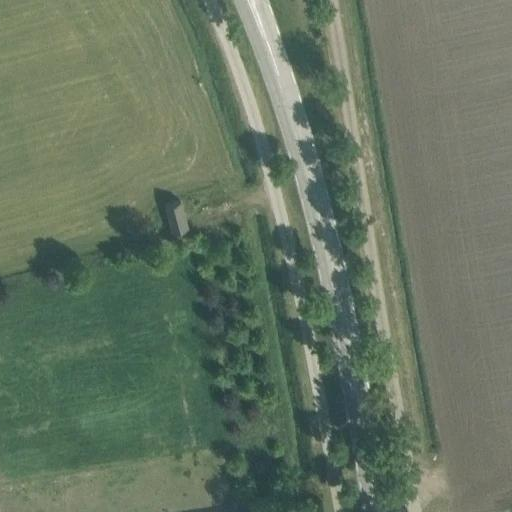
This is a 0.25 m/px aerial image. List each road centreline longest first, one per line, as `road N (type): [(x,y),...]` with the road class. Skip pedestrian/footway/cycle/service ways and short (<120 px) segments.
road 1 (unclassified): [(339,511),(257,123),(209,0)]
road 2 (primary): [(375,511),(312,200),(251,0)]
road 3 (unclassified): [(424,511),(335,0)]
